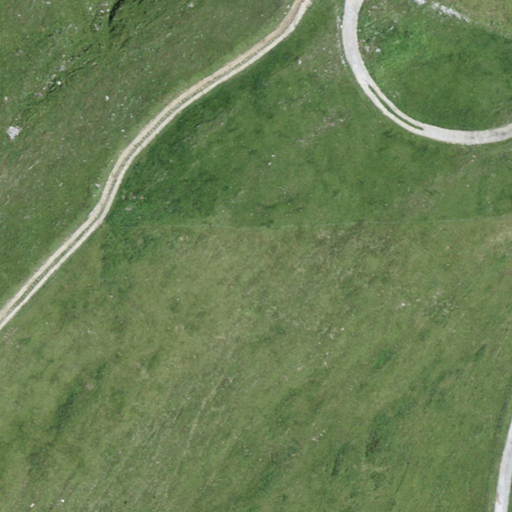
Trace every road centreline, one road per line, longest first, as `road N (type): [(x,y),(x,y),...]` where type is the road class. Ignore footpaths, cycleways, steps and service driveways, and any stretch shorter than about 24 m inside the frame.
road 1 (track): [(302,0),(281,30),(138,141),(96,215),(0,319)]
road 2 (track): [(511,129),(440,133),(380,101),(351,47),(353,0)]
